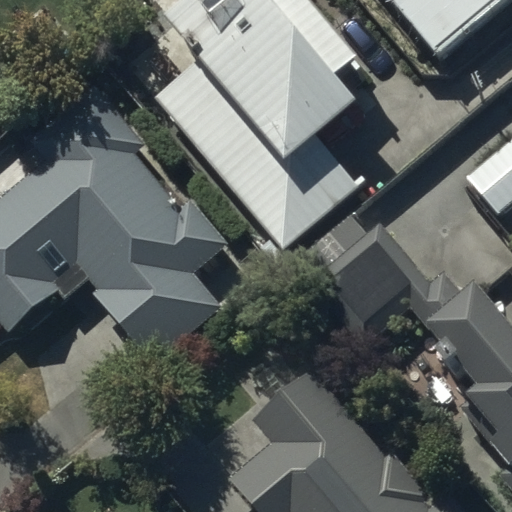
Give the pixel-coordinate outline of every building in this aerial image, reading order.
[(362,76),(297,0),(212,0),(168,37),(199,73),(157,108),(286,259),(358,198),(318,152),(357,119),(337,96),(362,76)] [(511,0),(384,0),(441,66),(511,5),(511,0)] [(150,153),(96,96),(32,150),(49,171),(0,212),(0,326),(11,340),(59,299),(67,309),(90,289),(99,299),(93,304),(154,376),(224,317),(195,283),(228,255),(192,212),(168,232),(157,219),(168,209),(133,168),(150,153)] [(511,214),(511,152),(471,188),(502,224),(511,214)] [(433,294),(384,235),(313,294),(367,357),(413,318),(433,342),(432,344),(483,404),(471,414),(504,452),(494,460),(510,479),(500,487),(511,500),(511,335),(481,299),(470,308),(448,282),(433,294)] [(431,511),(310,381),(254,429),(275,452),(232,492),(250,511),(455,511),(452,507),(446,511),(431,511)]
